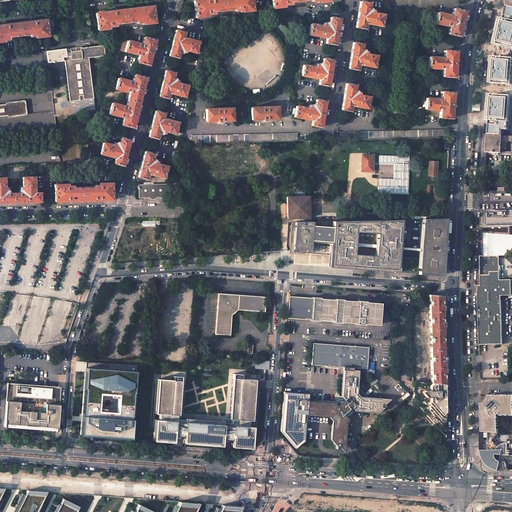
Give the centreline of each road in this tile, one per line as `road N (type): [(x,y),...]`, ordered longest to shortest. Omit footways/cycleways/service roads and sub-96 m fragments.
road 1 (primary): [(0,475),(267,496)]
road 2 (unclassified): [(281,274),(267,496)]
road 3 (tertiary): [(458,504),(452,288)]
road 4 (residential): [(174,0),(120,209)]
road 5 (unknown): [(43,292),(63,227),(82,227),(86,236),(47,346)]
road 6 (tertiary): [(456,200),(467,44),(478,0)]
road 7 (primary): [(267,496),(458,504)]
road 8 (unclassified): [(97,274),(200,267),(281,274)]
road 9 (residential): [(64,441),(69,356),(97,274)]
road 10 (unclassified): [(281,274),(452,288)]
road 11 (residential): [(327,137),(351,0)]
road 12 (unclassified): [(0,211),(120,209)]
